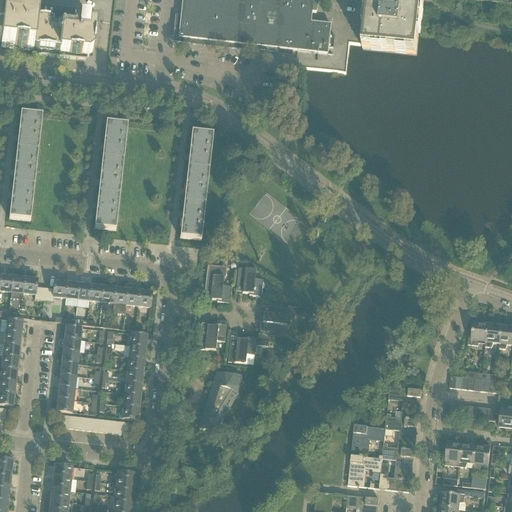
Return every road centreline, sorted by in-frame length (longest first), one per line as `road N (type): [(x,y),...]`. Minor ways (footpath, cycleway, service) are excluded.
road 1 (unclassified): [(471,283),(407,253),(201,101),(0,68)]
road 2 (unclassified): [(420,511),(434,385),(471,283)]
road 3 (unclassified): [(165,309),(160,271),(0,254)]
road 4 (unclassified): [(147,451),(165,309)]
road 5 (unclassified): [(147,451),(27,442)]
